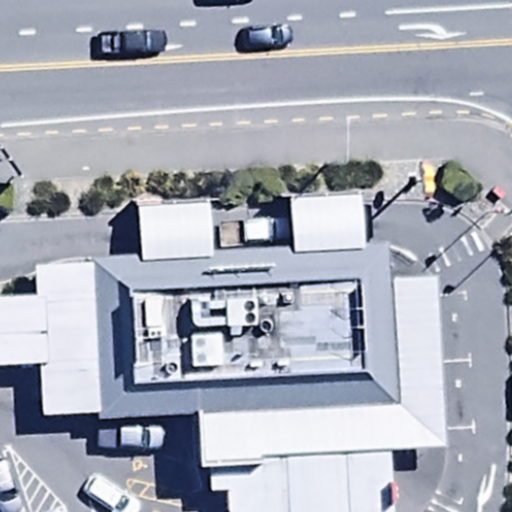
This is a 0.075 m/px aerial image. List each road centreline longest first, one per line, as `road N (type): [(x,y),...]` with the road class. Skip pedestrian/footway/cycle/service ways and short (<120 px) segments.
road 1 (trunk): [(511,28),(220,39)]
road 2 (trunk): [(220,39),(0,96)]
road 3 (trunk): [(0,13),(220,39)]
